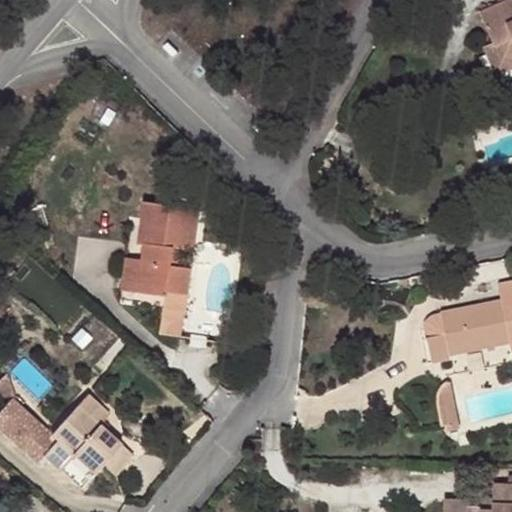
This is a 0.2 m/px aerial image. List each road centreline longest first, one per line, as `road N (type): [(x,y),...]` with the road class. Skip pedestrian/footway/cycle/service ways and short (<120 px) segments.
road 1 (residential): [(298,229),(271,380),(221,432),(167,511)]
road 2 (residential): [(298,229),(382,274),(511,237)]
road 3 (residential): [(372,0),(266,182)]
road 4 (residential): [(266,182),(143,70)]
road 5 (residential): [(3,73),(102,54),(143,70)]
